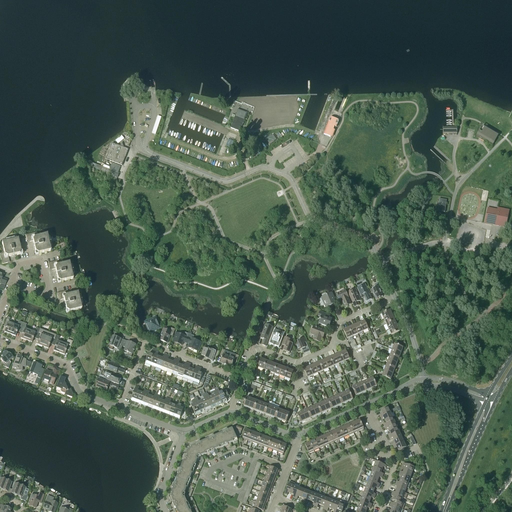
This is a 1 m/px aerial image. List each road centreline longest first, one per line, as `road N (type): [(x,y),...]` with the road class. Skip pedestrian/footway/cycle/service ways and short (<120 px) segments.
road 1 (unclassified): [(379,262),(367,241),(310,219),(291,178),(276,169),(257,166),(225,180),(144,149)]
road 2 (residential): [(118,408),(146,343),(243,379)]
road 3 (residential): [(118,408),(77,389),(65,365),(0,340)]
road 4 (unclassified): [(379,262),(438,243),(475,253),(488,243),(511,249)]
road 5 (tertiary): [(445,511),(493,402)]
